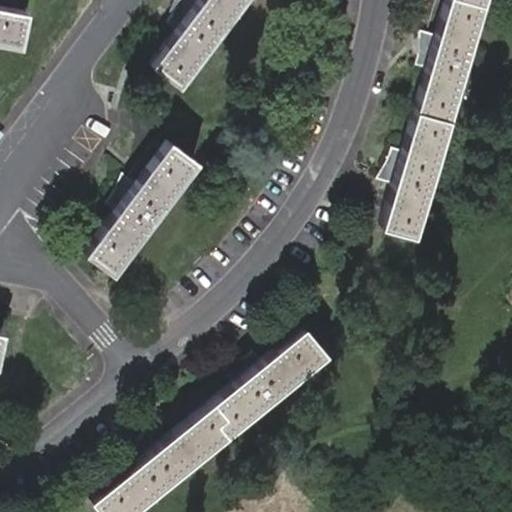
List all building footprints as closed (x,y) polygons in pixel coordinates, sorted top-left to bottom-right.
[(194,0),(176,25),(150,59),(178,81),(238,0),(194,0)] [(167,18),(176,25),(194,0),(178,0),(176,5),(167,18)] [(404,129),(393,162),(381,203),(412,214),(477,0),(442,0),(437,18),(427,51),(404,129)] [(0,11),(0,46),(17,50),(25,17),(0,11)] [(418,48),(427,51),(437,18),(423,13),(421,35),(418,48)] [(377,157),(393,162),(404,129),(394,125),(389,140),(377,157)] [(191,165),(164,144),(114,214),(82,256),(109,277),(191,165)] [(114,214),(134,186),(122,177),(112,200),(107,207),(114,214)] [(266,345),(241,365),(145,444),(120,465),(89,490),(105,511),(114,511),(320,345),(299,318),(266,345)] [(241,365),(266,345),(258,336),(248,344),(230,352),(241,365)] [(115,459),(120,465),(145,444),(137,434),(117,457),(115,459)]
